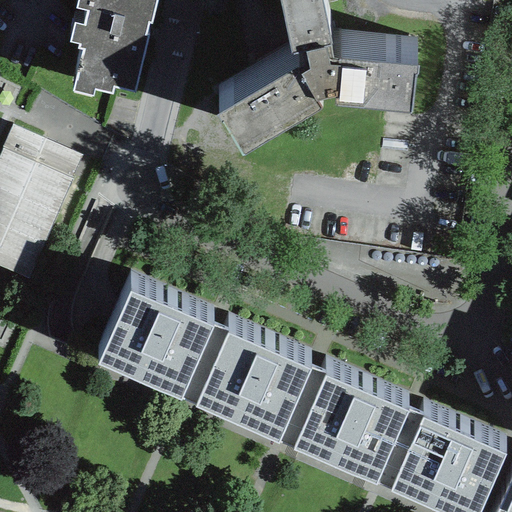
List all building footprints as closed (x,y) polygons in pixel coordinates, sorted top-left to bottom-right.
[(83,47),(73,88),(93,93),(94,88),(111,92),(113,84),(134,89),(148,33),(144,32),(147,20),(151,21),(156,0),(77,0),(76,6),(86,9),(83,22),(74,20),(70,40),(79,42),(78,46),(83,47)] [(324,0),(282,0),(291,47),(300,45),(301,60),(216,110),(243,149),(320,104),(316,95),(335,91),(334,102),(410,106),(418,59),(333,50),(324,0)] [(0,150),(0,263),(32,277),(83,156),(10,126),(0,150)] [(213,323),(130,287),(98,361),(181,397),(213,323)] [(310,365),(213,323),(181,397),(278,438),(310,365)] [(310,365),(278,438),(374,481),(407,408),(310,365)] [(477,511),(505,451),(407,408),(374,481),(443,511),(477,511)] [(511,511),(511,476),(496,511),(511,511)]
